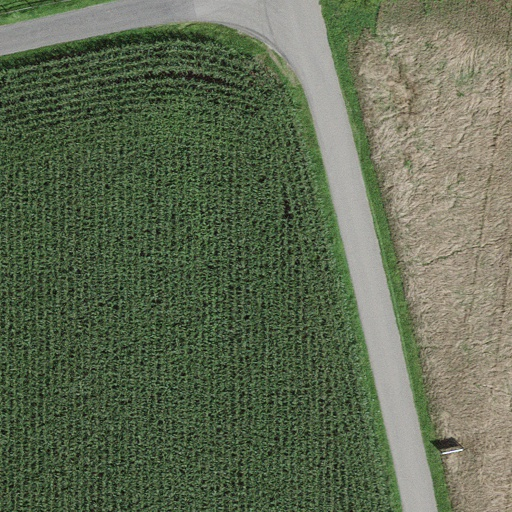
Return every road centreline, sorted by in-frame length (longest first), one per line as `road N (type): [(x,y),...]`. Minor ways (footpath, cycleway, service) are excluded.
road 1 (residential): [(301,0),(417,511)]
road 2 (residential): [(228,0),(0,48)]
